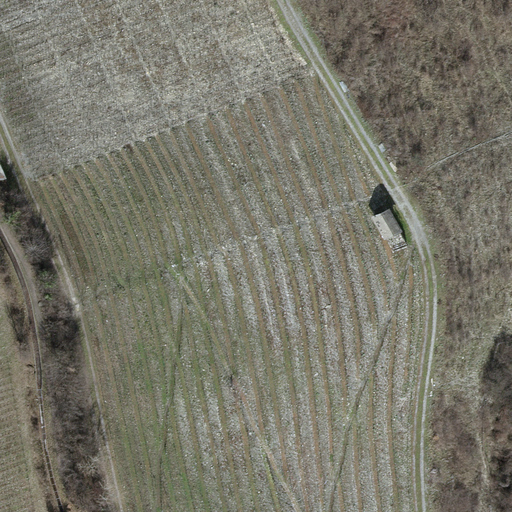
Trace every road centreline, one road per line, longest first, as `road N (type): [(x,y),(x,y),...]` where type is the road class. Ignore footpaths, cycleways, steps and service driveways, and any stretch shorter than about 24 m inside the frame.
road 1 (track): [(295,0),(370,145),(422,215),(440,266),(445,313),(433,404),(432,511)]
road 2 (track): [(0,114),(82,311),(128,511)]
